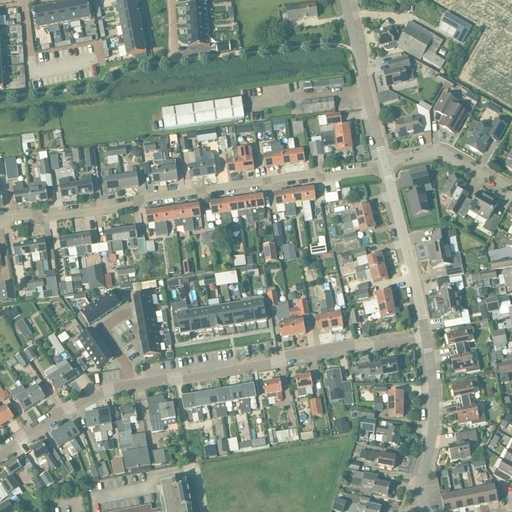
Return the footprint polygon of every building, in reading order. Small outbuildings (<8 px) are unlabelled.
[(88,1),(76,3),(80,22),(91,20),(88,1)] [(76,3),(66,5),(70,24),(80,22),(76,3)] [(137,3),(117,7),(119,17),(139,13),(137,3)] [(207,4),(185,5),(185,6),(186,6),(186,17),(207,16),(206,4),(207,4)] [(66,5),(55,7),(59,26),(70,24),(66,5)] [(289,22),(304,20),(317,18),(316,6),(287,10),(289,22)] [(55,7),(45,9),(48,28),(59,26),(55,7)] [(45,9),(34,11),(37,30),(48,28),(45,9)] [(139,13),(119,17),(121,27),(140,23),(139,13)] [(207,16),(186,17),(187,27),(208,25),(207,16)] [(477,33),(453,19),(448,27),(463,36),(458,44),(467,49),(477,33)] [(140,23),(121,27),(123,37),(142,33),(140,23)] [(434,36),(410,23),(396,48),(420,62),(422,59),(441,69),(445,62),(435,56),(443,42),(434,37),(434,36)] [(208,25),(187,27),(188,36),(208,35),(208,25)] [(397,28),(391,30),(374,34),(377,47),(394,43),(393,38),(399,36),(398,33),(400,32),(399,29),(397,30),(397,28)] [(142,33),(123,37),(125,47),(144,43),(142,33)] [(208,35),(188,36),(188,48),(188,49),(210,48),(210,47),(209,47),(208,35)] [(144,43),(125,47),(127,58),(146,54),(144,43)] [(229,43),(216,45),(217,53),(230,51),(229,43)] [(387,63),(389,72),(384,74),(388,88),(407,83),(404,70),(410,69),(407,59),(406,57),(394,60),(395,61),(387,63)] [(448,80),(444,86),(450,89),(452,86),(454,83),(448,80)] [(344,86),(343,81),(314,84),(315,90),(344,86)] [(378,94),(379,104),(400,102),(399,92),(378,94)] [(444,95),(437,107),(434,113),(444,118),(439,126),(455,135),(467,114),(459,109),(461,105),(458,103),(444,95)] [(303,114),(304,114),(335,110),(333,99),(301,103),(303,114)] [(244,120),(241,100),(162,111),(165,131),(244,120)] [(341,112),(326,115),(328,124),(343,121),(341,112)] [(429,113),(421,116),(423,121),(430,120),(429,113)] [(395,123),(399,139),(416,135),(416,136),(424,134),(419,116),(411,118),(412,119),(395,123)] [(496,120),(490,131),(479,125),(467,147),(482,155),(491,139),(497,143),(506,126),(496,120)] [(302,123),(293,124),(294,135),(304,133),(302,123)] [(237,126),(238,135),(253,133),(252,125),(237,126)] [(335,134),(321,136),(322,143),(323,142),(336,140),(337,140),(351,138),(349,125),(335,127),(334,128),(335,134)] [(198,144),(217,141),(216,129),(196,132),(198,144)] [(22,136),(23,145),(38,143),(37,134),(22,136)] [(144,145),(144,147),(145,153),(157,151),(156,148),(161,147),(160,138),(149,140),(150,145),(144,145)] [(226,138),(218,139),(219,151),(228,150),(226,138)] [(336,140),(323,142),(324,149),(337,147),(338,152),(339,152),(353,150),(351,138),(337,140),(336,140)] [(188,139),(179,140),(181,153),(190,152),(188,139)] [(321,143),(309,144),(311,158),(325,156),(324,149),(323,142),(322,143),(321,143)] [(289,147),(288,147),(289,153),(290,153),(292,165),(304,164),(305,163),(304,151),(295,152),(294,146),(289,147)] [(130,153),(137,159),(141,153),(135,147),(130,153)] [(242,147),(238,148),(241,172),(254,171),(252,158),(252,159),(252,158),(251,149),(243,151),(242,151),(242,147)] [(118,149),(117,149),(118,157),(127,156),(126,148),(118,149)] [(234,161),(226,162),(228,174),(241,172),(238,148),(232,149),(234,161)] [(271,156),(264,157),(266,169),(279,167),(277,148),(275,149),(271,149),(272,156),(271,156)] [(281,148),(277,148),(279,167),(292,165),(290,153),(289,153),(284,154),(283,148),(281,148)] [(117,149),(106,151),(107,159),(118,157),(117,149)] [(94,151),(85,152),(87,168),(96,167),(94,151)] [(47,153),(39,154),(40,162),(48,161),(47,153)] [(206,158),(200,159),(203,178),(204,178),(217,176),(215,163),(214,157),(210,154),(205,155),(206,158)] [(51,156),(52,170),(60,169),(59,155),(51,156)] [(189,166),(188,167),(190,180),(191,180),(203,178),(200,159),(195,160),(196,166),(189,166)] [(40,162),(42,176),(50,175),(48,161),(40,162)] [(169,162),(163,163),(164,169),(166,183),(178,182),(176,167),(175,161),(170,162),(169,162)] [(16,162),(4,164),(7,182),(19,180),(16,162)] [(158,167),(151,168),(152,171),(154,185),(166,183),(164,169),(159,170),(158,167)] [(130,177),(122,178),(124,190),(139,187),(137,175),(136,168),(129,169),(130,177)] [(106,172),(107,180),(106,180),(108,192),(124,190),(122,178),(113,179),(112,172),(106,172)] [(424,173),(409,176),(411,186),(412,186),(413,191),(405,193),(410,215),(425,213),(419,185),(427,184),(424,173)] [(35,184),(29,185),(30,191),(32,203),(48,201),(46,188),(52,187),(50,176),(50,175),(42,176),(41,177),(41,180),(35,180),(35,184)] [(78,196),(76,184),(70,185),(69,176),(62,177),(63,181),(60,181),(62,198),(78,196)] [(82,184),(76,184),(78,196),(94,194),(92,176),(82,178),(82,184)] [(442,195),(455,202),(449,212),(457,217),(458,215),(467,200),(469,195),(462,191),(465,185),(452,177),(442,195)] [(16,188),(13,188),(16,205),(32,203),(30,191),(24,192),(22,183),(16,183),(16,188)] [(314,189),(301,191),(303,203),(302,203),(304,215),(309,214),(308,202),(316,201),(314,189)] [(301,191),(288,193),(291,217),(296,217),(294,204),(302,203),(303,203),(301,191)] [(331,191),(324,192),(326,203),(333,202),(331,191)] [(276,207),(284,206),(286,218),(291,217),(288,193),(275,195),(276,207)] [(472,206),(469,204),(465,202),(458,215),(464,219),(469,211),(478,216),(488,198),(479,193),(472,206)] [(264,196),(250,198),(252,211),(266,209),(264,196)] [(250,198),(237,200),(239,213),(239,218),(248,217),(249,224),(254,223),(252,211),(250,198)] [(488,198),(478,216),(487,222),(483,230),(492,235),(499,221),(491,217),(498,204),(488,198)] [(237,200),(223,202),(227,227),(232,226),(230,214),(239,213),(237,200)] [(211,204),(212,212),(206,213),(207,224),(215,223),(214,216),(220,215),(222,228),(227,227),(223,202),(211,204)] [(199,206),(186,208),(190,232),(194,232),(192,219),(201,218),(199,206)] [(342,219),(343,225),(372,218),(369,206),(355,210),(356,216),(351,217),(350,217),(342,219)] [(186,208),(173,210),(175,222),(183,221),(184,233),(190,232),(186,208)] [(173,210),(160,211),(163,236),(168,236),(166,223),(175,222),(173,210)] [(148,226),(154,225),(155,231),(156,237),(163,236),(160,211),(146,213),(148,226)] [(372,218),(343,225),(345,232),(359,228),(361,233),(375,230),(372,218)] [(273,226),(274,228),(274,230),(275,238),(282,237),(281,225),(273,226)] [(136,229),(121,232),(122,243),(130,241),(130,242),(131,249),(138,248),(137,240),(138,240),(136,229)] [(436,246),(429,248),(431,258),(451,255),(448,240),(457,238),(456,231),(434,235),(436,246)] [(121,232),(105,234),(106,245),(107,245),(109,257),(116,256),(116,253),(124,252),(122,243),(121,232)] [(216,233),(209,234),(208,234),(210,247),(218,245),(216,233)] [(357,241),(355,233),(343,236),(345,244),(357,241)] [(208,234),(202,235),(203,248),(210,247),(208,234)] [(91,236),(75,238),(77,249),(84,248),(85,255),(92,255),(91,247),(93,247),(91,236)] [(490,258),(491,264),(488,265),(489,272),(511,267),(511,260),(511,261),(509,254),(511,250),(511,249),(511,237),(503,253),(504,255),(490,258)] [(61,252),(62,252),(63,259),(70,258),(69,250),(77,249),(75,238),(60,241),(61,252)] [(319,245),(310,246),(310,251),(311,256),(327,254),(326,249),(325,238),(318,239),(319,245)] [(45,243),(29,245),(31,256),(41,255),(42,262),(48,261),(46,254),(47,253),(45,243)] [(15,258),(16,258),(17,266),(22,265),(22,257),(31,256),(29,245),(14,247),(15,258)] [(264,247),(266,263),(276,262),(274,246),(264,247)] [(340,256),(338,257),(341,266),(343,266),(353,264),(352,260),(367,257),(365,249),(340,256)] [(286,251),(286,260),(296,259),(296,250),(286,251)] [(354,270),(355,275),(385,268),(382,255),(367,259),(369,265),(355,269),(355,270),(354,270)] [(451,255),(431,258),(433,269),(447,267),(449,278),(464,275),(463,268),(454,270),(451,255)] [(252,256),(245,258),(247,266),(254,264),(252,256)] [(42,262),(36,263),(38,273),(34,273),(35,278),(44,277),(42,262)] [(192,263),(184,264),(185,276),(193,275),(192,263)] [(317,271),(315,263),(307,264),(309,272),(317,271)] [(126,268),(126,271),(127,276),(135,275),(136,274),(135,267),(126,268)] [(101,268),(88,270),(90,289),(103,287),(101,268)] [(127,276),(126,271),(126,268),(117,270),(118,277),(127,276)] [(385,268),(355,275),(356,281),(358,281),(372,278),(374,284),(388,280),(385,268)] [(497,279),(495,271),(480,274),(482,282),(497,279)] [(511,273),(503,276),(505,286),(511,285),(511,273)] [(59,284),(61,296),(74,294),(74,291),(82,290),(83,290),(81,275),(71,276),(72,283),(59,284)] [(34,282),(36,292),(36,297),(37,300),(58,296),(56,278),(46,280),(48,292),(43,293),(42,288),(44,288),(43,280),(34,282)] [(461,278),(453,279),(449,280),(451,285),(438,288),(439,294),(437,294),(438,299),(437,300),(438,306),(462,301),(460,293),(464,290),(461,278)] [(177,281),(167,283),(168,289),(183,286),(183,285),(182,280),(177,281)] [(26,298),(33,297),(36,297),(36,292),(34,282),(26,283),(27,289),(24,290),(26,298)] [(304,284),(295,286),(297,293),(305,291),(304,284)] [(12,285),(2,286),(5,302),(14,300),(12,285)] [(367,291),(358,293),(354,294),(356,301),(369,299),(367,291)] [(363,304),(364,309),(364,310),(393,304),(391,291),(377,294),(378,301),(363,304)] [(100,299),(110,313),(120,306),(110,292),(100,299)] [(324,293),(326,302),(331,331),(343,329),(341,314),(335,315),(330,292),(324,293)] [(267,295),(270,310),(279,308),(276,293),(267,295)] [(134,298),(136,310),(153,307),(151,295),(134,298)] [(342,295),(336,297),(338,309),(345,308),(343,297),(342,297),(342,295)] [(262,297),(251,299),(255,324),(266,322),(262,297)] [(485,300),(487,307),(498,305),(497,298),(485,300)] [(110,313),(100,299),(90,306),(99,320),(110,313)] [(241,301),(240,301),(241,306),(242,305),(245,325),(255,324),(251,299),(241,301)] [(462,301),(438,306),(439,312),(441,312),(442,317),(443,317),(445,323),(462,320),(461,314),(464,310),(462,301)] [(306,302),(298,303),(298,309),(299,309),(300,317),(309,316),(306,302)] [(319,303),(321,312),(322,317),(316,318),(318,333),(331,331),(326,302),(319,303)] [(358,312),(347,315),(349,328),(352,327),(352,326),(361,324),(359,317),(364,317),(363,316),(366,316),(380,313),(382,319),(396,317),(393,304),(364,310),(364,309),(358,310),(358,312)] [(230,305),(220,307),(223,329),(234,327),(231,307),(231,305),(230,305)] [(231,307),(234,327),(245,325),(242,305),(241,306),(231,307)] [(498,305),(487,307),(488,314),(500,312),(498,305)] [(90,306),(80,313),(89,327),(99,320),(90,306)] [(155,319),(153,307),(136,310),(138,322),(155,319)] [(209,308),(209,311),(210,311),(213,331),(223,329),(220,307),(209,308)] [(489,320),(486,307),(480,308),(483,322),(489,320)] [(172,312),(175,330),(179,329),(180,336),(191,334),(188,314),(189,314),(188,309),(187,310),(176,311),(172,312)] [(298,309),(289,311),(293,337),(306,335),(303,321),(298,322),(297,318),(300,317),(299,309),(298,309)] [(209,311),(199,313),(200,322),(202,332),(213,331),(210,311),(209,311)] [(284,321),(284,324),(279,325),(281,339),(293,337),(289,311),(279,312),(281,321),(284,321)] [(189,314),(188,314),(191,334),(202,332),(200,322),(199,313),(189,314)] [(33,319),(44,337),(50,333),(39,315),(33,319)] [(157,331),(155,319),(138,322),(140,334),(157,331)] [(28,330),(22,321),(15,326),(21,335),(28,330)] [(453,347),(454,354),(469,351),(468,344),(469,344),(467,337),(473,336),(472,327),(458,330),(458,333),(447,336),(449,348),(453,347)] [(78,340),(85,350),(99,341),(92,330),(82,337),(78,340)] [(157,331),(140,334),(142,346),(159,343),(157,331)] [(492,334),(493,341),(506,338),(504,331),(492,334)] [(63,344),(70,339),(66,333),(59,337),(63,344)] [(57,356),(64,353),(58,335),(50,337),(57,356)] [(506,338),(493,341),(494,348),(507,345),(506,338)] [(99,341),(85,350),(92,360),(106,351),(99,341)] [(159,343),(142,346),(145,358),(161,355),(159,343)] [(28,350),(24,352),(31,363),(37,359),(30,349),(28,350)] [(106,351),(92,360),(99,370),(112,361),(106,351)] [(469,351),(454,354),(455,360),(451,361),(454,373),(466,371),(466,374),(480,372),(479,363),(473,364),(471,357),(469,351)] [(22,353),(15,358),(23,369),(30,365),(29,364),(23,353),(22,353)] [(14,359),(7,363),(10,368),(17,364),(14,359)] [(65,361),(54,368),(57,373),(65,386),(76,379),(68,366),(65,361)] [(396,361),(381,363),(360,367),(360,368),(354,369),(355,376),(370,374),(371,377),(383,375),(383,376),(398,374),(397,367),(399,366),(398,362),(396,362),(396,361)] [(499,374),(511,371),(511,362),(498,365),(499,374)] [(7,363),(0,367),(3,373),(10,368),(7,363)] [(327,373),(328,380),(323,381),(325,389),(330,388),(331,396),(343,394),(345,407),(354,405),(355,405),(354,395),(353,395),(351,383),(342,384),(340,370),(327,373)] [(57,373),(47,380),(55,393),(65,386),(57,373)] [(296,379),(295,379),(299,399),(313,396),(312,388),(313,388),(311,376),(296,379)] [(458,399),(459,406),(475,403),(473,396),(474,396),(473,389),(479,388),(477,379),(463,382),(464,385),(452,388),(454,400),(458,399)] [(267,396),(274,395),(275,402),(277,402),(277,404),(281,403),(280,401),(282,401),(281,394),(282,394),(280,381),(265,384),(267,396)] [(0,400),(2,403),(9,399),(0,386),(0,385),(0,400)] [(254,386),(242,388),(246,414),(251,413),(248,400),(256,399),(254,386)] [(23,387),(12,394),(16,400),(24,413),(35,406),(27,393),(23,387)] [(37,387),(27,393),(35,406),(45,399),(37,387)] [(242,388),(230,390),(232,403),(239,402),(241,415),(246,414),(242,388)] [(230,390),(218,392),(220,405),(225,404),(232,403),(230,390)] [(218,392),(206,394),(208,407),(214,406),(215,406),(216,406),(218,419),(222,418),(221,409),(220,405),(218,392)] [(389,393),(389,405),(403,406),(403,393),(389,393)] [(206,394),(194,396),(199,422),(204,421),(201,408),(208,407),(206,394)] [(194,396),(182,398),(185,411),(192,410),(194,423),(199,422),(194,396)] [(164,397),(147,400),(153,434),(164,432),(163,428),(177,426),(173,405),(167,406),(167,401),(164,402),(164,397)] [(320,400),(310,402),(313,418),(323,416),(320,400)] [(475,403),(459,406),(461,412),(457,413),(459,425),(471,423),(472,426),(486,424),(484,415),(478,416),(477,409),(476,409),(475,403)] [(403,406),(389,405),(389,418),(403,418),(403,406)] [(0,408),(0,421),(3,426),(14,420),(6,407),(1,410),(0,408)] [(132,437),(131,434),(130,424),(138,423),(136,407),(126,409),(126,412),(121,413),(122,422),(117,423),(119,433),(121,453),(122,455),(123,455),(126,472),(127,475),(151,470),(151,467),(148,454),(148,451),(147,451),(145,435),(132,437)] [(375,420),(376,413),(359,411),(359,418),(375,420)] [(110,412),(98,414),(102,442),(108,442),(106,432),(105,426),(112,425),(110,412)] [(88,429),(94,428),(96,443),(102,442),(98,414),(86,416),(88,429)] [(348,419),(337,421),(339,434),(350,433),(348,419)] [(361,420),(360,432),(360,433),(361,433),(369,434),(374,434),(374,433),(377,434),(384,435),(385,435),(384,438),(383,438),(382,444),(387,445),(398,447),(400,432),(390,430),(380,428),(375,427),(376,422),(361,420)] [(72,424),(62,431),(78,455),(77,455),(79,459),(84,456),(82,452),(83,452),(74,439),(79,435),(72,424)] [(268,432),(268,436),(270,446),(278,445),(278,444),(299,441),(297,430),(276,433),(275,431),(268,432)] [(78,455),(62,431),(52,437),(59,448),(64,445),(72,458),(77,455),(78,455)] [(468,447),(478,445),(476,432),(458,435),(460,444),(449,446),(452,461),(470,458),(468,447)] [(238,452),(236,439),(227,441),(230,453),(238,452)] [(265,440),(251,442),(252,449),(266,446),(265,440)] [(227,453),(225,441),(217,442),(219,455),(227,453)] [(30,451),(37,461),(38,464),(45,459),(48,464),(47,464),(52,472),(58,468),(50,456),(42,444),(30,451)] [(216,446),(205,447),(206,459),(218,457),(216,446)] [(164,451),(153,453),(148,454),(151,467),(166,465),(166,463),(172,462),(171,453),(164,455),(164,451)] [(372,463),(373,459),(379,461),(378,467),(393,470),(396,458),(380,455),(361,451),(360,460),(366,461),(366,462),(372,463)] [(111,462),(112,465),(114,476),(125,474),(122,460),(111,462)] [(8,474),(0,479),(0,483),(2,486),(9,496),(19,489),(20,489),(11,477),(12,476),(17,473),(18,476),(24,472),(22,470),(16,461),(4,468),(8,474)] [(511,465),(504,462),(499,471),(497,470),(493,476),(506,483),(509,477),(511,479),(511,465)] [(70,463),(65,465),(71,476),(75,473),(70,463)] [(104,463),(96,466),(101,479),(109,476),(104,463)] [(346,469),(349,470),(359,472),(360,465),(350,463),(348,463),(346,469)] [(99,479),(95,468),(89,470),(94,481),(99,479)] [(353,479),(363,481),(361,487),(373,489),(372,494),(388,498),(390,485),(377,483),(378,477),(364,474),(354,472),(353,479)] [(54,484),(47,473),(39,478),(47,489),(54,484)] [(39,477),(32,482),(40,495),(47,490),(39,477)] [(187,511),(187,508),(192,507),(188,487),(184,487),(182,481),(162,485),(166,511),(187,511)] [(495,487),(484,489),(487,506),(498,503),(495,487)] [(484,489),(473,492),(477,508),(487,506),(484,489)] [(473,492),(463,494),(466,510),(477,508),(473,492)] [(463,494),(452,496),(455,511),(466,510),(463,494)] [(441,498),(444,511),(455,511),(452,496),(441,498)] [(361,498),(360,504),(359,510),(366,511),(365,511),(380,511),(381,509),(369,506),(370,500),(361,498)] [(343,511),(346,503),(336,499),(332,511),(334,511),(343,511)]
